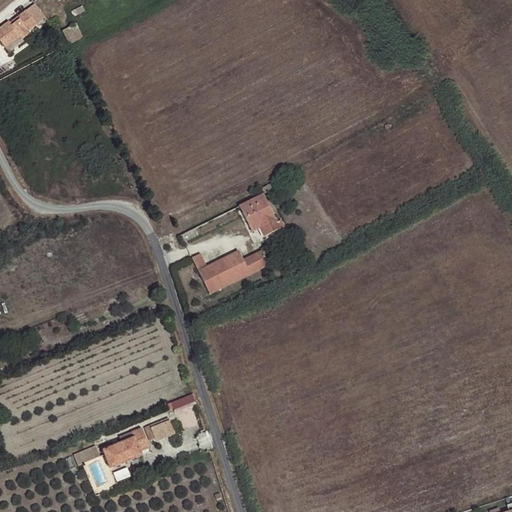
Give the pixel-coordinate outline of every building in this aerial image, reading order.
[(44,17),(34,4),(13,20),(15,23),(11,26),(10,23),(9,22),(0,28),(0,42),(3,45),(9,41),(11,44),(20,37),(22,40),(30,34),(28,31),(36,25),(36,24),(44,17)] [(82,6),(71,12),(73,17),(84,10),(82,6)] [(239,208),(250,229),(264,222),(270,234),(284,227),(281,221),(277,223),(263,196),(239,208)] [(264,222),(250,229),(252,233),(260,228),(264,237),(270,234),(264,222)] [(199,255),(192,259),(210,295),(268,267),(261,253),(243,261),(239,252),(205,268),(199,255)] [(174,412),(197,404),(193,394),(170,402),(174,412)] [(169,421),(150,429),(154,439),(155,442),(174,434),(169,421)] [(154,439),(150,429),(149,427),(145,428),(150,441),(154,439)] [(133,439),(103,451),(110,469),(142,456),(141,452),(149,449),(142,429),(131,433),(133,439)] [(96,446),(75,455),(80,464),(100,455),(96,446)]
